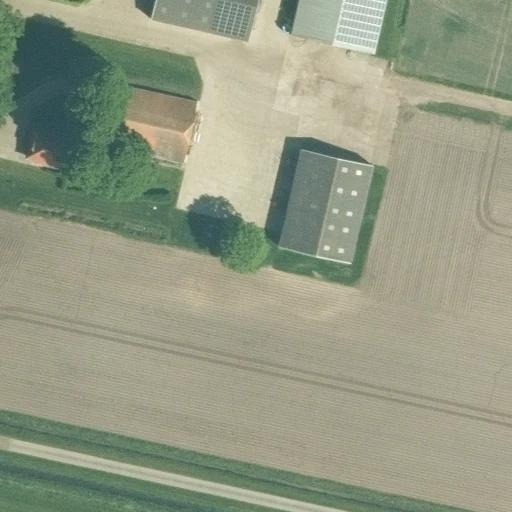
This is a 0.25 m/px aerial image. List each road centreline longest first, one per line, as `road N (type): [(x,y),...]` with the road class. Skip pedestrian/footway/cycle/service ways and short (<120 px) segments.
road 1 (unclassified): [(0,445),(307,511)]
road 2 (unknown): [(394,89),(511,116)]
